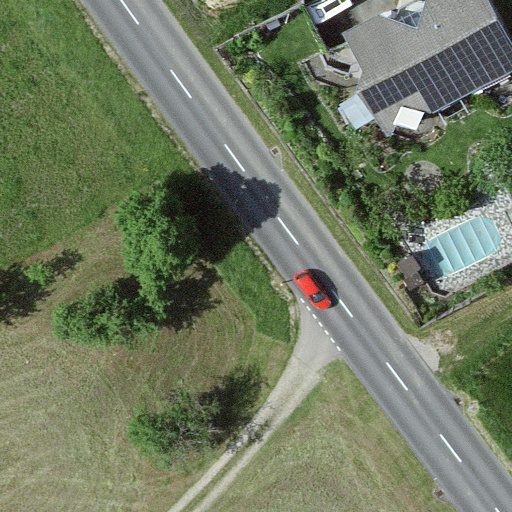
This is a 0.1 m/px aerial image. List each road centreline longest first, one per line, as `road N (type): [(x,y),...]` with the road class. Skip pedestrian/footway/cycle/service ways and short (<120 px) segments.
road 1 (tertiary): [(502,511),(122,0)]
road 2 (track): [(342,294),(256,436),(179,511)]
